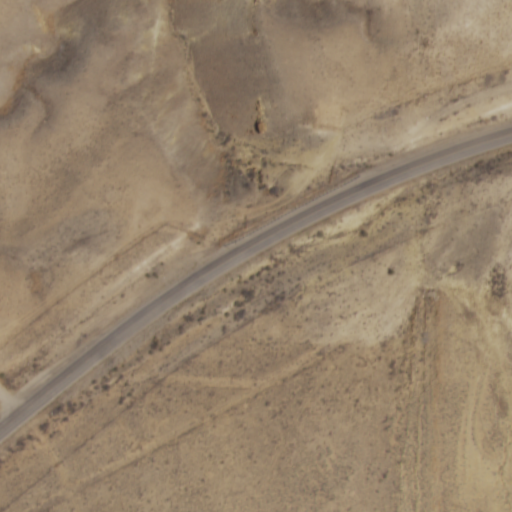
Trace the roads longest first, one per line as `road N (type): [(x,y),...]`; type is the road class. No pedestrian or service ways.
road 1 (primary): [(0,444),(321,196),(511,133)]
road 2 (track): [(511,242),(397,320),(62,511)]
